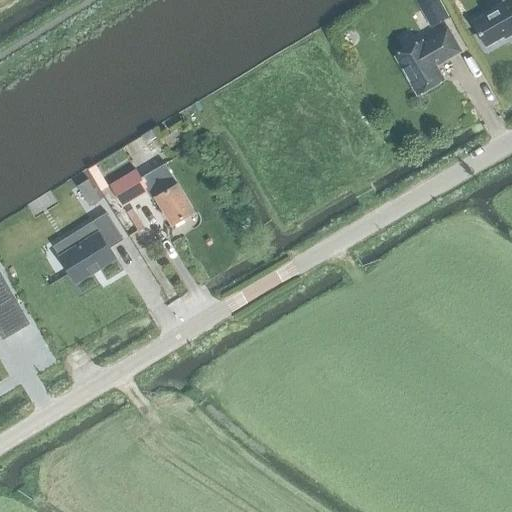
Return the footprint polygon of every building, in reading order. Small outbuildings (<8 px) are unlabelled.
[(431,29),(450,18),(439,0),(438,0),(420,10),(431,29)] [(511,0),(508,3),(507,0),(492,8),(493,10),(472,22),(486,46),(510,33),(511,35),(511,34),(511,0)] [(461,52),(447,27),(422,42),(421,41),(395,56),(418,95),(444,80),(436,66),(461,52)] [(177,185),(170,173),(165,164),(141,178),(136,170),(110,185),(122,206),(148,191),(147,188),(158,181),(165,192),(156,197),(172,225),(194,212),(178,184),(177,185)] [(108,187),(102,177),(95,181),(101,191),(108,187)] [(88,181),(77,188),(90,209),(101,202),(88,181)] [(123,240),(106,213),(92,221),(99,231),(58,256),(75,284),(91,274),(91,275),(93,274),(92,273),(99,269),(99,270),(101,269),(100,268),(116,258),(110,248),(123,240)] [(0,335),(3,340),(29,325),(0,274),(0,335)]
